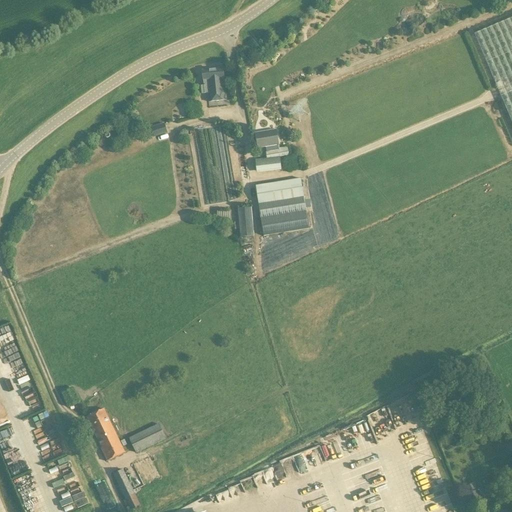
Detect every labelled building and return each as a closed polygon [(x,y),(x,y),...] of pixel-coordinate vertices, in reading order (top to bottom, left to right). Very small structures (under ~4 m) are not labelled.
[(511,17),(474,33),(511,120),(511,17)] [(207,93),(208,102),(227,100),(223,68),(203,71),(205,86),(202,86),(203,93),(207,93)] [(164,124),(151,128),(154,137),(167,133),(164,124)] [(280,150),(279,144),(276,130),(256,134),(259,148),(265,146),(268,160),(287,157),(286,149),(280,150)] [(205,204),(235,200),(229,157),(222,158),(223,167),(224,167),(226,181),(205,184),(203,173),(201,174),(205,204)] [(302,178),(256,186),(264,237),(309,229),(302,178)] [(252,207),(243,208),(238,209),(241,237),(254,236),(252,207)] [(217,212),(217,222),(230,222),(231,212),(217,212)] [(407,399),(308,442),(320,469),(419,426),(407,399)] [(102,449),(108,461),(125,452),(104,409),(87,417),(102,449)] [(159,424),(129,438),(136,453),(167,439),(159,424)] [(511,441),(503,446),(510,461),(511,460),(511,441)] [(149,454),(132,462),(142,485),(159,477),(149,454)] [(273,468),(276,476),(281,474),(278,466),(273,468)] [(114,474),(132,511),(143,511),(144,511),(124,470),(114,474)] [(490,502),(482,487),(478,489),(474,483),(465,487),(469,494),(477,509),(490,502)]
